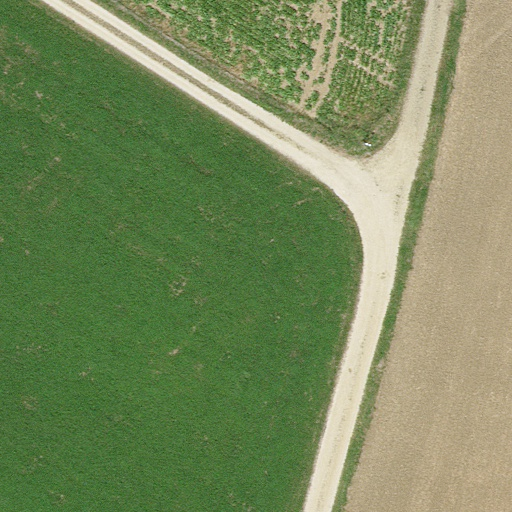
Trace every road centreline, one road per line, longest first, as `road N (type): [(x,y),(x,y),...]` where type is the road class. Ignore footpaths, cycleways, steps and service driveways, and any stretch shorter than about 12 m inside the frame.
road 1 (track): [(309,511),(364,304),(428,0)]
road 2 (track): [(380,204),(57,0)]
